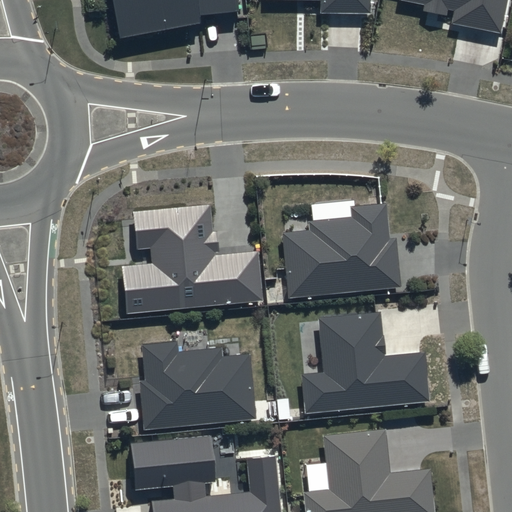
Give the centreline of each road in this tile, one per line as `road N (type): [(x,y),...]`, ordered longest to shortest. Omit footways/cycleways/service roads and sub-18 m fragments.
road 1 (residential): [(511,158),(491,243),(511,484)]
road 2 (residential): [(511,140),(352,111),(229,113)]
road 3 (residential): [(229,113),(200,130),(61,166)]
road 4 (residential): [(58,88),(229,113)]
road 5 (tertiary): [(40,190),(28,357)]
road 6 (tertiary): [(28,357),(47,511)]
